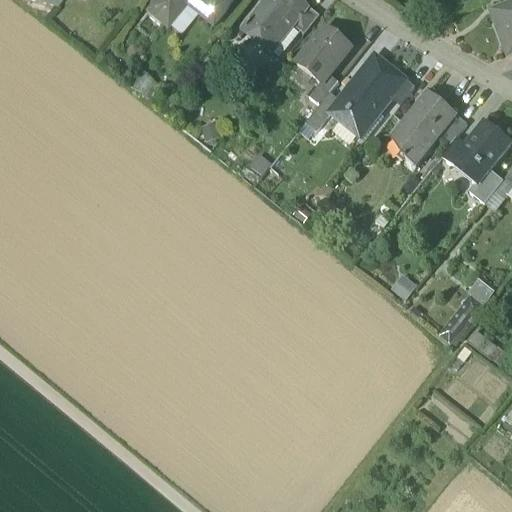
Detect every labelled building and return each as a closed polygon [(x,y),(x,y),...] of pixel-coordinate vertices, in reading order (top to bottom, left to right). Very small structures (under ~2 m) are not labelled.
[(17,0),(17,1),(56,10),(64,0),(17,0)] [(160,0),(147,16),(164,30),(185,5),(214,28),(237,0),(160,0)] [(269,0),(263,7),(243,34),(246,36),(273,58),(295,31),(310,12),(309,11),(307,13),(290,0),(269,0)] [(511,6),(491,14),(508,59),(511,57),(511,6)] [(320,20),(310,12),(295,31),(304,39),(320,20)] [(350,52),(326,32),(297,67),(321,87),(322,88),(329,79),(350,52)] [(406,85),(380,64),(369,79),(364,74),(339,104),(329,117),(331,118),(360,142),(393,101),(406,85)] [(321,87),(309,102),(319,110),(330,97),(338,86),(329,79),(322,88),(321,87)] [(406,85),(393,101),(402,109),(415,92),(406,85)] [(319,110),(306,127),(316,135),(331,118),(329,117),(339,104),(330,97),(319,110)] [(454,122),(425,99),(403,126),(407,130),(395,145),(410,157),(405,163),(416,172),(440,142),(458,120),(456,119),(454,122)] [(458,120),(440,142),(450,150),(456,142),(467,128),(458,120)] [(483,127),(473,139),(474,140),(466,150),(451,169),(477,189),(477,190),(490,174),(511,147),(494,134),(494,135),(483,127)] [(466,150),(456,142),(450,150),(441,161),(451,169),(466,150)] [(490,174),(477,190),(477,189),(470,197),(484,209),(503,185),(490,174)] [(402,279),(392,292),(405,302),(415,289),(402,279)] [(497,294),(482,282),(470,297),(472,299),(481,306),(485,309),(497,294)] [(472,299),(445,333),(451,338),(455,340),(481,306),(472,299)] [(455,340),(451,338),(446,345),(453,350),(458,343),(455,340)]
